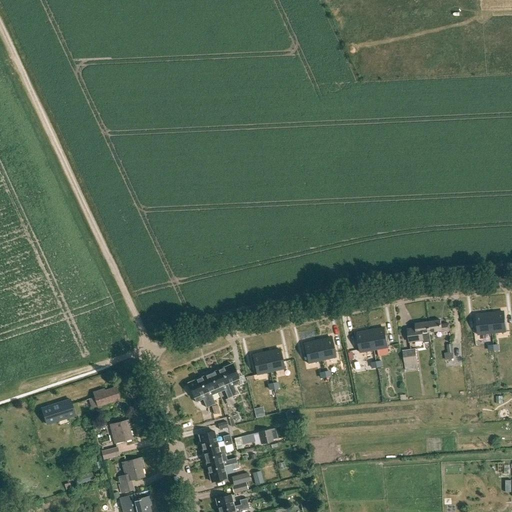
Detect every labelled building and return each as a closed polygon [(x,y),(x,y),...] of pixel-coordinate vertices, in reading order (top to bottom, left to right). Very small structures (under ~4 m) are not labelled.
[(504,313),(490,314),(492,333),(506,332),(504,313)] [(478,335),(492,333),(490,314),(476,316),(478,335)] [(428,322),(429,332),(442,331),(450,330),(449,324),(441,325),(441,320),(428,322)] [(408,329),(409,342),(430,339),(429,332),(428,322),(415,323),(416,328),(408,329)] [(371,331),(374,350),(388,348),(385,329),(371,331)] [(374,350),(371,331),(357,334),(360,353),(374,350)] [(332,338),(318,342),(322,360),(336,357),(332,338)] [(308,364),(322,360),(318,342),(303,345),(308,364)] [(444,352),(445,359),(453,358),(452,351),(454,351),(453,343),(447,344),(448,352),(444,352)] [(406,370),(418,368),(417,364),(418,364),(416,349),(403,351),(405,366),(406,370)] [(266,353),(270,372),(284,369),(280,350),(266,353)] [(256,375),(270,372),(266,353),(252,356),(256,375)] [(221,369),(227,383),(238,378),(232,364),(221,369)] [(232,396),(227,383),(221,369),(210,374),(218,393),(224,390),(228,398),(232,396)] [(218,393),(210,374),(199,379),(210,406),(215,404),(211,396),(218,393)] [(210,406),(199,379),(187,383),(193,397),(196,402),(202,399),(206,408),(210,406)] [(93,392),(97,407),(120,399),(115,387),(104,391),(104,389),(93,392)] [(42,409),(47,424),(58,420),(57,417),(65,415),(66,418),(75,415),(70,400),(42,409)] [(109,425),(114,443),(132,439),(127,420),(109,425)] [(226,428),(226,429),(229,429),(227,421),(218,423),(219,429),(226,428)] [(270,429),(252,434),(255,446),(273,441),(272,439),(276,438),(274,431),(271,432),(270,429)] [(196,435),(199,447),(215,443),(212,431),(196,435)] [(244,434),(237,436),(240,447),(247,445),(244,434)] [(199,447),(202,458),(224,453),(222,446),(216,448),(215,443),(199,447)] [(102,451),(104,459),(120,455),(118,447),(102,451)] [(202,458),(205,470),(208,469),(223,465),(230,463),(235,462),(233,454),(226,456),(228,463),(221,465),(218,455),(224,453),(202,458)] [(119,484),(121,493),(134,490),(131,480),(144,477),(139,458),(121,463),(125,475),(119,477),(121,484),(119,484)] [(235,462),(230,463),(232,470),(239,469),(237,461),(235,462)] [(223,465),(208,469),(211,482),(226,478),(225,474),(223,465)] [(260,472),(253,474),(255,484),(263,483),(260,472)] [(76,478),(77,483),(93,478),(92,473),(76,478)] [(247,473),(232,477),(234,485),(249,481),(247,473)] [(246,482),(233,486),(232,486),(234,493),(248,489),(246,482)] [(216,499),(219,511),(233,507),(230,495),(216,499)] [(132,511),(150,511),(147,497),(129,501),(132,511)]
